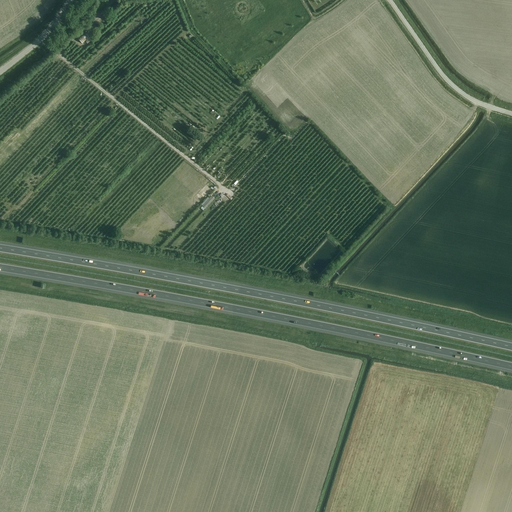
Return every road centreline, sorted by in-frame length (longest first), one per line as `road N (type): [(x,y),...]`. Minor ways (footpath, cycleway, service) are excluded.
road 1 (motorway): [(0,267),(511,367)]
road 2 (motorway): [(511,347),(0,248)]
road 3 (unclassified): [(511,114),(448,82),(389,0)]
